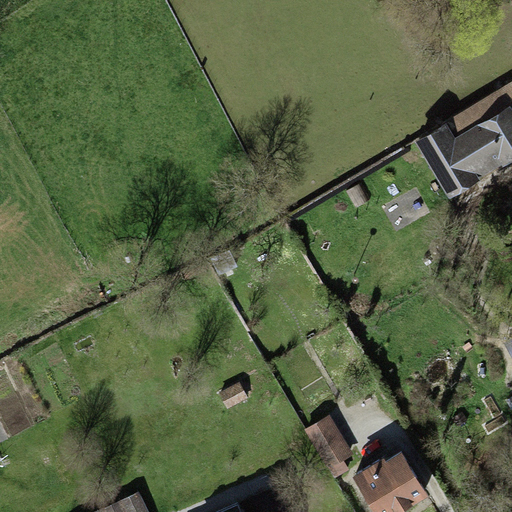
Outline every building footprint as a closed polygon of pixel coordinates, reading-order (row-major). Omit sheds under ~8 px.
[(510,105),(511,109),(511,108),(511,80),(444,122),(454,139),(510,105)] [(444,122),(413,141),(449,200),(511,161),(511,109),(510,105),(454,139),(444,122)] [(237,266),(230,249),(210,257),(218,275),(237,266)] [(248,398),(239,381),(218,393),(227,409),(248,398)] [(330,414),(304,429),(327,469),(353,454),(330,414)] [(384,458),(353,477),(373,511),(401,511),(428,496),(401,452),(385,461),(384,458)] [(148,511),(138,491),(94,511),(148,511)] [(241,511),(237,503),(215,511),(241,511)]
